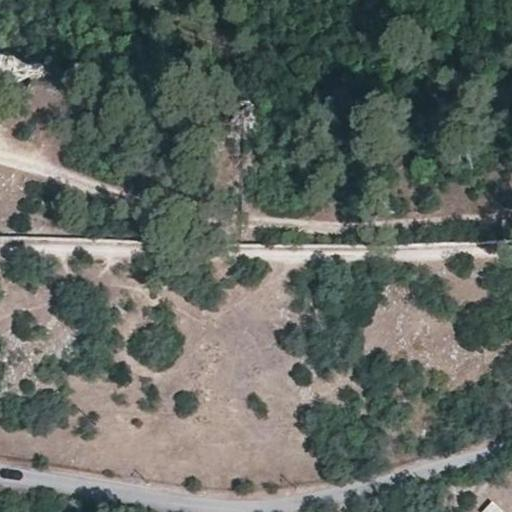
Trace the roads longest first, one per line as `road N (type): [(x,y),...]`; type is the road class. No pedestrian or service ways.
road 1 (track): [(511,255),(0,256)]
road 2 (residential): [(511,444),(337,500),(239,511)]
road 3 (residential): [(215,511),(0,475)]
